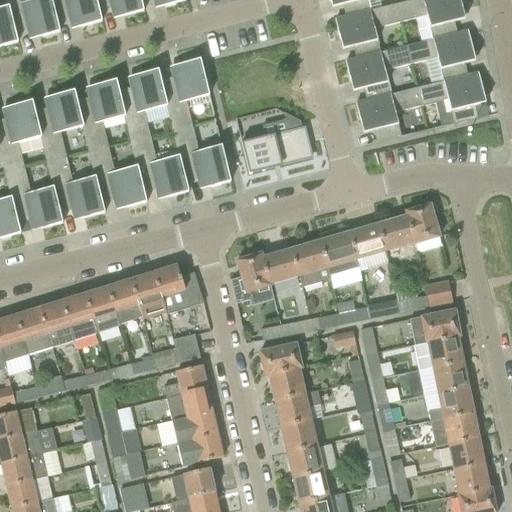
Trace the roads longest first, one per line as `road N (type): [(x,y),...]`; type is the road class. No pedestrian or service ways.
road 1 (residential): [(299,0),(0,75)]
road 2 (residential): [(265,511),(200,237)]
road 3 (residential): [(511,454),(455,185)]
road 4 (residential): [(0,285),(200,237)]
road 5 (residential): [(302,0),(349,196)]
road 6 (residential): [(200,237),(349,196)]
